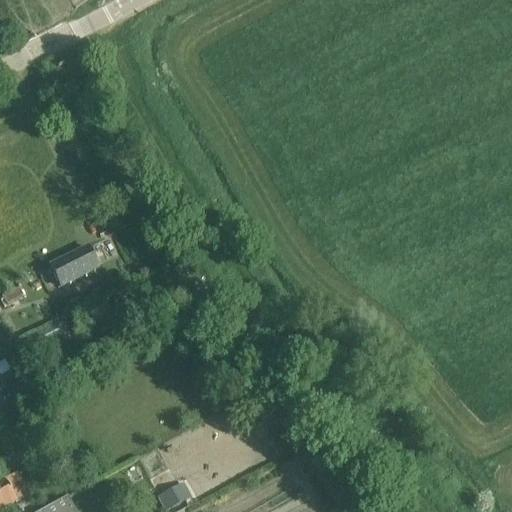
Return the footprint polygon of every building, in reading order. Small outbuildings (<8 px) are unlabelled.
[(49,268),(60,289),(97,269),(86,249),(49,268)] [(34,334),(13,344),(21,360),(42,350),(34,334)] [(47,456),(24,471),(36,489),(59,475),(47,456)] [(0,511),(4,510),(28,497),(15,475),(0,483),(0,511)] [(177,487),(158,498),(165,511),(166,511),(185,502),(177,487)] [(74,511),(67,498),(41,511),(74,511)]
